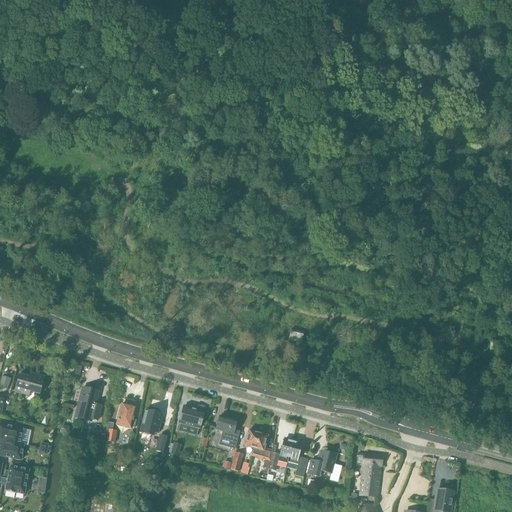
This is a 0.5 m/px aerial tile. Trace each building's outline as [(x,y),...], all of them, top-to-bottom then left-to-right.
[(497,21),(501,10),(487,6),(484,17),(497,21)] [(301,343),(304,332),(290,329),(288,340),(301,343)] [(503,352),(505,341),(492,338),(489,349),(503,352)] [(39,395),(44,378),(29,374),(27,380),(19,378),(20,375),(19,375),(14,392),(28,396),(30,392),(39,395)] [(0,388),(0,393),(8,396),(10,390),(7,389),(9,380),(3,378),(0,388)] [(77,410),(75,418),(91,422),(91,420),(97,421),(101,407),(95,405),(98,393),(82,389),(77,410)] [(136,408),(122,405),(117,426),(119,426),(120,428),(127,430),(128,429),(130,429),(131,428),(135,429),(137,421),(133,420),(136,408)] [(204,413),(184,407),(179,424),(199,430),(204,413)] [(144,411),(138,436),(150,439),(151,434),(157,435),(160,421),(155,420),(156,414),(144,411)] [(237,422),(222,417),(218,429),(226,431),(222,445),(234,449),(238,434),(234,433),(237,422)] [(0,440),(20,444),(23,430),(0,424),(0,440)] [(253,449),(258,433),(249,431),(244,447),(253,449)] [(115,434),(108,432),(106,439),(113,441),(115,434)] [(268,436),(258,433),(253,449),(251,456),(263,460),(261,467),(268,469),(272,450),(264,448),(268,436)] [(159,436),(155,452),(165,454),(169,438),(159,436)] [(20,444),(0,440),(0,456),(21,461),(24,445),(20,444)] [(287,464),(287,463),(293,442),(284,440),(280,455),(272,454),(269,470),(276,472),(278,461),(287,464)] [(301,445),(293,442),(287,463),(298,466),(295,476),(303,478),(308,460),(298,458),(301,445)] [(180,446),(174,444),(171,455),(177,457),(180,446)] [(318,461),(310,459),(306,474),(316,477),(318,472),(330,475),(330,477),(331,479),(335,480),(337,479),(339,469),(338,466),(334,465),(336,456),(320,452),(318,461)] [(243,455),(235,453),(230,470),(238,472),(243,455)] [(364,455),(359,497),(377,499),(382,457),(364,455)] [(8,478),(4,477),(2,485),(6,486),(5,492),(16,494),(16,493),(24,495),(29,471),(10,467),(8,478)] [(429,499),(427,511),(450,511),(453,492),(442,490),(437,490),(435,500),(429,499)]
